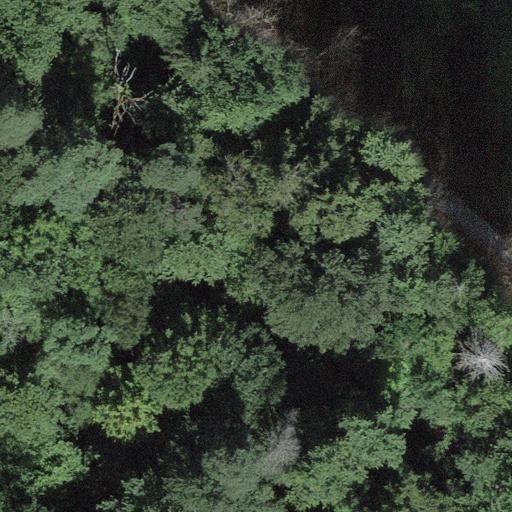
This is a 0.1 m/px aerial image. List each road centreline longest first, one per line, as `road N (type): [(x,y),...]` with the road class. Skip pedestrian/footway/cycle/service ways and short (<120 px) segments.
road 1 (track): [(384,392),(0,164)]
road 2 (track): [(500,511),(454,451),(384,392)]
